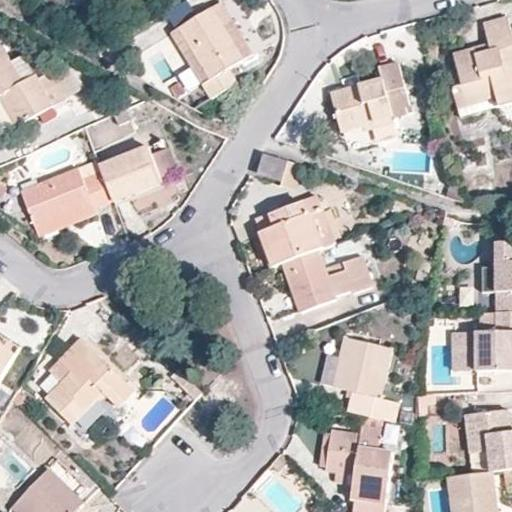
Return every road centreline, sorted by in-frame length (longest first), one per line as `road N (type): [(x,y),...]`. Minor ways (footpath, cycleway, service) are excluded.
road 1 (residential): [(167,492),(234,474),(270,433),(277,412),(227,275),(191,233)]
road 2 (residential): [(191,233),(322,16)]
road 3 (residential): [(0,251),(32,279),(68,288),(163,253),(191,233)]
